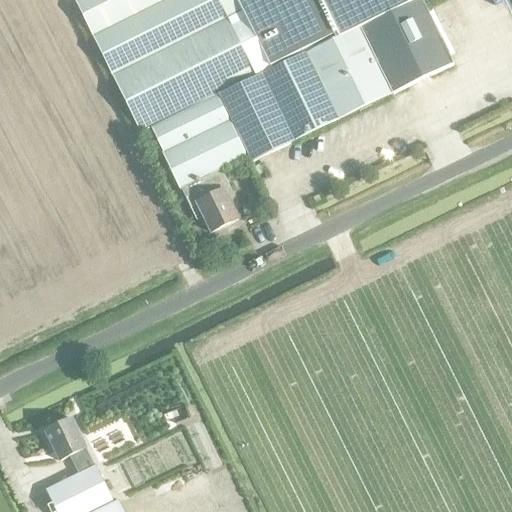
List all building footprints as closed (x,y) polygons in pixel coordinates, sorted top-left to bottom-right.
[(74,0),(140,132),(151,127),(181,189),(181,188),(215,172),(246,157),(250,164),(453,66),(421,0),(74,0)] [(215,172),(181,188),(191,208),(197,204),(211,233),(238,220),(229,200),(215,172)] [(70,457),(86,449),(71,419),(45,432),(60,462),(70,457)] [(95,467),(86,449),(70,457),(79,475),(46,491),(56,511),(94,511),(113,502),(95,466),(95,467)] [(114,503),(113,502),(94,511),(124,511),(119,501),(114,503)]
